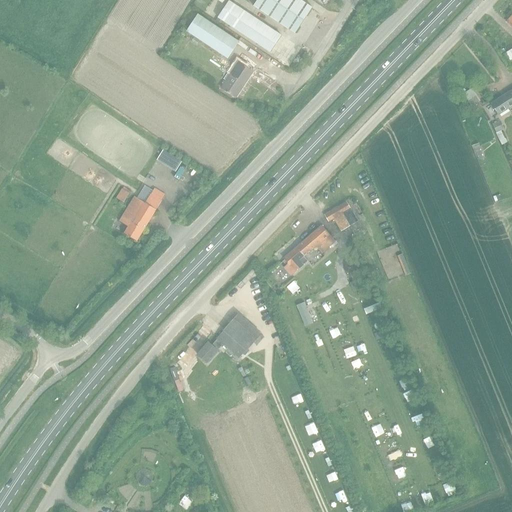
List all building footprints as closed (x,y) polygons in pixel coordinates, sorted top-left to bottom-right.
[(302,0),(256,0),(253,5),(296,33),(313,7),(302,0)] [(272,52),(282,35),(229,1),(218,18),(272,52)] [(227,58),(238,42),(198,15),(187,32),(227,58)] [(235,97),(252,71),(239,62),(222,88),(235,97)] [(496,115),(511,105),(511,91),(490,105),(496,115)] [(492,124),(501,145),(507,143),(502,130),(504,130),(500,120),(492,124)] [(478,160),(484,157),(478,144),(473,146),(478,160)] [(124,202),(129,193),(123,189),(117,198),(124,202)] [(137,240),(161,199),(150,193),(145,202),(134,196),(119,221),(128,226),(124,233),(137,240)] [(341,230),(350,224),(338,206),(324,215),(328,221),(334,217),(341,230)] [(283,258),(288,263),(283,267),(291,276),(308,261),(304,257),(316,246),(322,253),(335,241),(321,225),(283,258)] [(296,279),(279,293),(284,300),(301,285),(296,279)] [(303,303),(296,306),(304,326),(312,323),(303,303)] [(240,358),(261,334),(238,314),(217,338),(217,339),(211,346),(208,342),(197,354),(207,363),(218,351),(217,351),(223,344),(240,358)] [(226,390),(215,380),(210,387),(208,385),(204,390),(205,392),(200,398),(210,408),(221,396),(222,396),(222,397),(230,405),(241,393),(232,385),(227,391),(226,390)]
